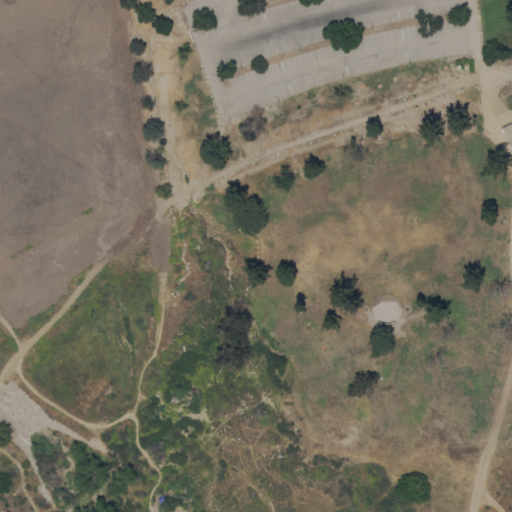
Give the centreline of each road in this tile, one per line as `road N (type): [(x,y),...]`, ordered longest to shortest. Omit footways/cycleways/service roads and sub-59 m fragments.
road 1 (track): [(511,223),(477,57)]
road 2 (track): [(85,270),(0,375)]
